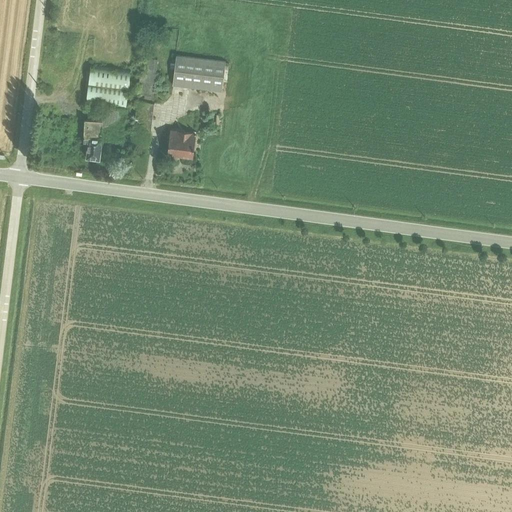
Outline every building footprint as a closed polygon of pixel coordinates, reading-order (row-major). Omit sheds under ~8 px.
[(176,55),(173,85),(222,91),(226,61),(176,55)] [(142,58),(132,149),(149,151),(154,103),(152,103),(158,60),(142,58)] [(112,107),(119,108),(119,106),(126,107),(131,70),(90,65),(86,103),(113,105),(112,107)] [(119,108),(112,107),(103,106),(101,120),(85,119),(83,142),(87,142),(86,158),(100,160),(103,139),(121,140),(123,122),(126,122),(126,117),(127,109),(119,108)] [(170,129),(167,155),(168,156),(168,158),(175,159),(176,155),(193,157),(196,132),(192,132),(192,133),(178,131),(178,130),(170,129)]
